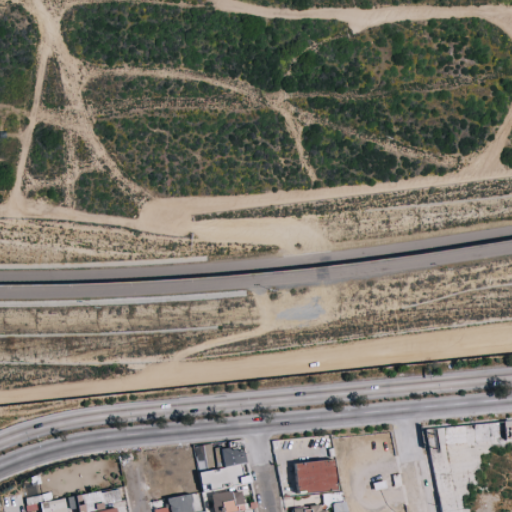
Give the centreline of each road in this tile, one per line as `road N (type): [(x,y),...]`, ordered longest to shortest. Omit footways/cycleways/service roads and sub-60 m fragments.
road 1 (track): [(220,0),(332,10),(503,9),(511,19),(174,204),(152,207),(84,129),(62,48),(35,0)]
road 2 (track): [(0,399),(511,346)]
road 3 (trunk): [(511,370),(171,403)]
road 4 (trunk): [(200,430),(511,399)]
road 5 (trunk): [(0,470),(78,447),(200,430)]
road 6 (trunk): [(171,403),(60,418),(0,437)]
road 7 (track): [(152,207),(178,226),(268,233),(287,244),(291,261)]
